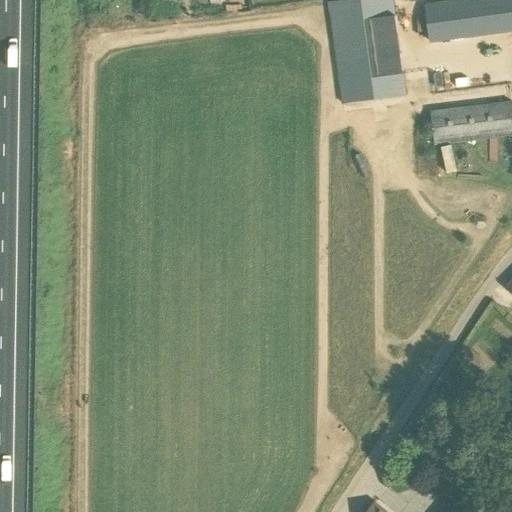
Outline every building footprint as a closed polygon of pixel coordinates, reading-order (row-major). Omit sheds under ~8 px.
[(395,0),(342,0),(328,2),(341,104),(408,95),(395,0)] [(511,0),(459,0),(424,5),(429,42),(511,31),(511,0)] [(434,54),(437,96),(505,90),(502,49),(434,54)] [(511,100),(431,111),(435,145),(511,135),(511,100)] [(439,511),(386,511),(375,503),(367,511),(458,511),(447,502),(439,511)]
